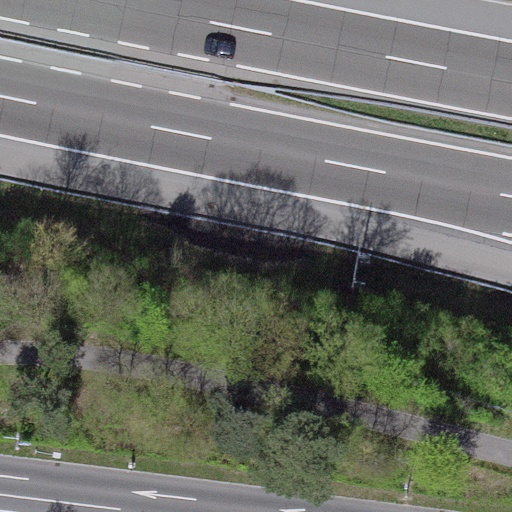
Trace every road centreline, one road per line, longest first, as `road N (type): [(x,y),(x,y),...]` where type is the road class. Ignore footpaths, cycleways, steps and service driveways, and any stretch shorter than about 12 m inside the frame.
road 1 (motorway): [(0,94),(511,196)]
road 2 (motorway): [(511,80),(106,0)]
